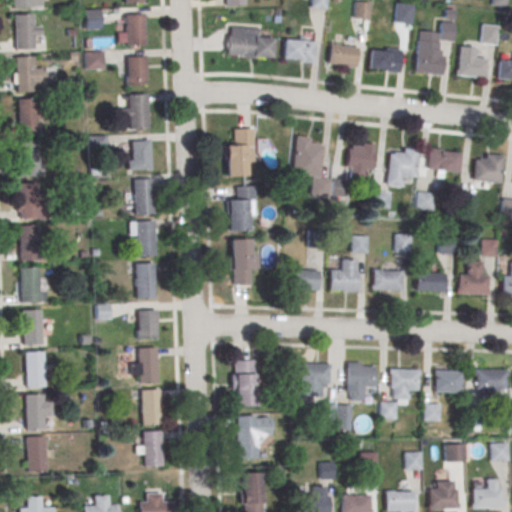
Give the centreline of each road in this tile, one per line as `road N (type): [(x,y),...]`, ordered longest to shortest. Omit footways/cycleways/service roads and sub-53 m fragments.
road 1 (residential): [(200,511),(180,0)]
road 2 (residential): [(511,121),(184,94)]
road 3 (residential): [(511,333),(194,325)]
